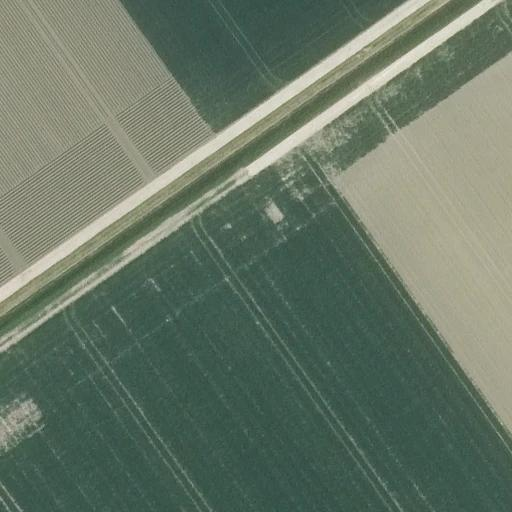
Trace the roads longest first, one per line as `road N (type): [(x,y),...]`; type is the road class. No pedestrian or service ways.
road 1 (track): [(420,0),(0,295)]
road 2 (track): [(253,170),(495,0)]
